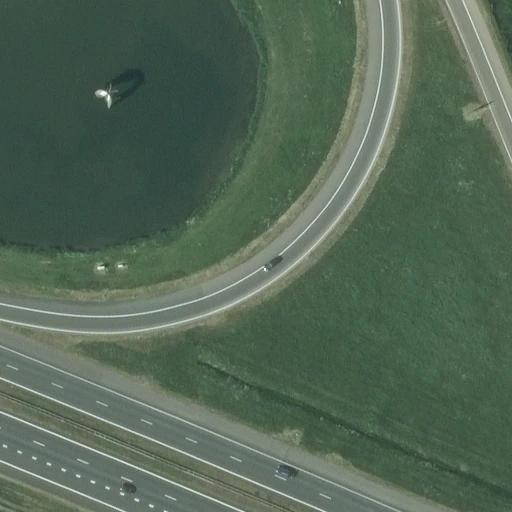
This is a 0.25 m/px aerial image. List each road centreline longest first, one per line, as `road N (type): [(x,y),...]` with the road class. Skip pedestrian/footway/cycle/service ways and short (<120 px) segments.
road 1 (motorway): [(390,0),(392,74),(380,130),(364,172),(307,249),(236,298),(143,325),(100,330),(0,315)]
road 2 (motorway): [(355,511),(0,365)]
road 3 (motorway): [(0,430),(196,511)]
road 4 (motorway): [(511,141),(452,0)]
